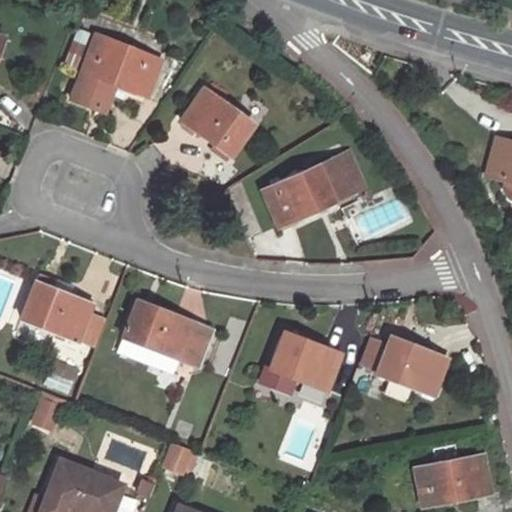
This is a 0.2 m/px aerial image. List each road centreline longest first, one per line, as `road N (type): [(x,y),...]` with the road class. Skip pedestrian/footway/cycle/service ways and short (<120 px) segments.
road 1 (residential): [(122,243),(231,278),(329,286),(474,267)]
road 2 (residential): [(293,0),(306,39),(405,140),(474,267)]
road 3 (residential): [(122,243),(129,186),(118,169),(59,148),(36,155),(24,192),(36,213)]
road 4 (secondary): [(511,52),(342,0)]
road 5 (residential): [(474,267),(511,386)]
